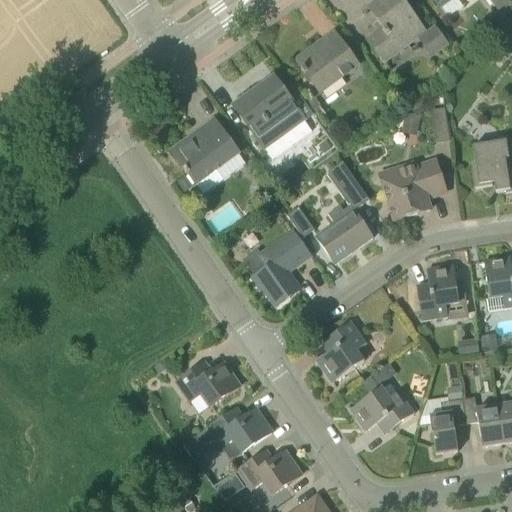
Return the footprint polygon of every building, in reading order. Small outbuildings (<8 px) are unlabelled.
[(426,34),(401,0),(381,0),(368,9),(382,28),(366,40),(384,63),(417,40),(432,59),(449,47),(435,28),(426,34)] [(434,0),(441,9),(453,0),(434,0)] [(488,0),(500,16),(511,6),(511,5),(508,0),(488,0)] [(320,94),(357,67),(334,34),(319,46),(320,48),(298,64),(320,94)] [(499,52),(491,45),(484,54),(491,61),(499,52)] [(232,109),(264,150),(272,161),(313,132),(306,122),(314,116),(292,86),(284,92),(274,78),(232,109)] [(323,110),(313,96),(306,102),(316,116),(323,110)] [(449,110),(434,112),(436,145),(452,143),(449,110)] [(405,114),(401,134),(416,137),(420,117),(405,114)] [(197,186),(239,156),(214,122),(197,134),(199,138),(174,156),(186,171),(184,172),(188,177),(189,176),(204,197),(205,196),(197,186)] [(511,166),(507,168),(506,161),(509,160),(507,143),(473,148),(476,167),(471,168),(475,191),(483,189),(495,188),(496,194),(506,193),(506,195),(511,194),(511,166)] [(444,195),(436,163),(417,169),(416,166),(380,177),(395,223),(429,213),(425,201),(444,195)] [(186,178),(176,185),(183,195),(193,188),(186,178)] [(336,267),(373,240),(354,214),(370,203),(352,178),(340,187),(347,197),(336,205),(345,218),(316,239),(336,267)] [(265,215),(272,224),(282,216),(275,207),(265,215)] [(298,210),(287,218),(303,241),(315,232),(298,210)] [(311,258),(294,234),(262,257),(258,251),(243,261),(255,279),(253,281),(261,292),(264,290),(277,308),(300,292),(288,274),(311,258)] [(511,265),(511,260),(484,264),(490,301),(488,302),(490,313),(511,309),(511,265)] [(423,323),(449,319),(447,308),(460,306),(454,268),(427,272),(430,292),(418,293),(423,323)] [(332,386),(364,364),(356,353),(366,346),(351,325),(329,340),(336,350),(317,364),(332,386)] [(498,353),(497,341),(480,343),(482,355),(498,353)] [(155,368),(160,375),(169,369),(164,362),(155,368)] [(241,389),(225,366),(205,379),(198,370),(177,385),(191,404),(202,397),(211,409),(241,389)] [(462,400),(460,387),(447,389),(449,402),(462,400)] [(390,401),(382,390),(351,412),(366,434),(385,421),(392,432),(414,416),(399,394),(390,401)] [(511,395),(510,395),(511,406),(499,408),(505,446),(511,445),(511,395)] [(505,446),(499,408),(478,411),(476,400),(463,402),(467,427),(479,425),(483,450),(505,446)] [(455,428),(467,427),(463,402),(442,405),(444,416),(431,418),(436,457),(458,453),(455,428)] [(273,435),(257,411),(237,425),(230,415),(202,434),(210,446),(216,442),(222,451),(234,443),(242,455),(273,435)] [(302,477),(286,454),(266,468),(259,458),(238,473),(253,493),(264,485),(273,498),(302,477)] [(326,511),(318,499),(298,511),(326,511)]
